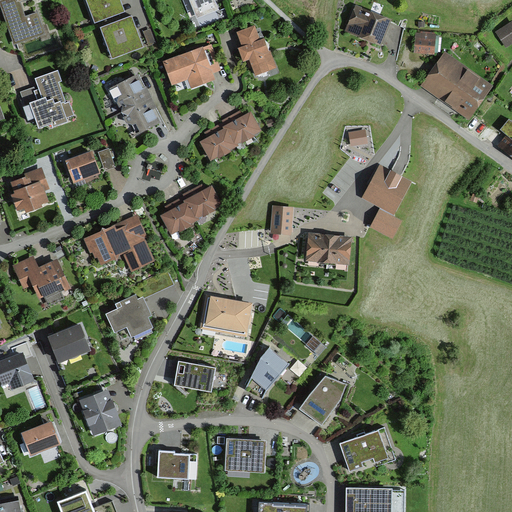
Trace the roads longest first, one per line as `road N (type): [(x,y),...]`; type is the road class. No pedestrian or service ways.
road 1 (residential): [(336,61),(318,73),(207,264),(155,368),(139,429)]
road 2 (residential): [(139,429),(240,421),(296,430),(321,457),(330,511)]
road 3 (unclassified): [(511,166),(386,77),(336,61)]
road 4 (residential): [(142,188),(0,256)]
